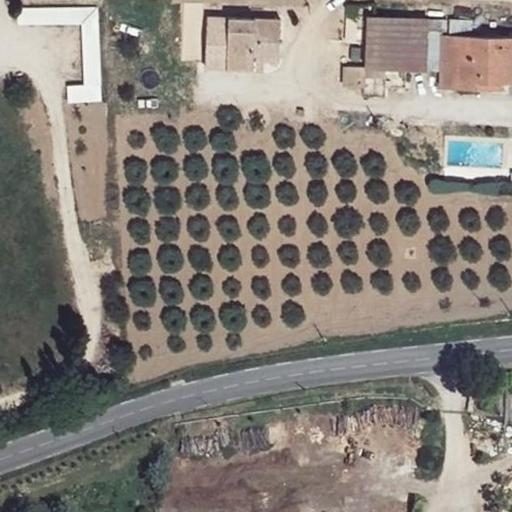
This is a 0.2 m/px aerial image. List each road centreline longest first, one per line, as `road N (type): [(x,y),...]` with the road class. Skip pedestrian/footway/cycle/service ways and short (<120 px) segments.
road 1 (tertiary): [(511,352),(324,369),(89,421),(0,457)]
road 2 (unknown): [(0,43),(40,62),(52,94),(94,350),(82,376),(0,412)]
